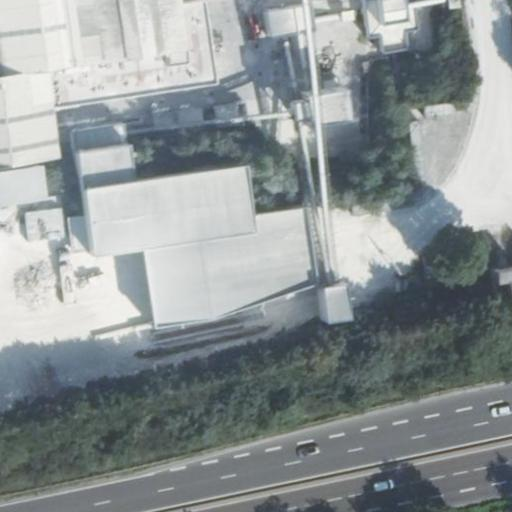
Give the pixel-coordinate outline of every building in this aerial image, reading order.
[(0,0),(0,201),(50,195),(44,157),(59,156),(50,105),(209,80),(196,0),(0,0)] [(306,3),(263,8),(266,32),(308,28),(306,3)] [(417,13),(363,21),(365,36),(377,34),(380,52),(408,47),(406,30),(419,29),(417,13)] [(351,87),(327,86),(326,115),(351,115),(351,87)] [(120,124),(66,132),(85,253),(135,247),(148,322),(212,313),(312,279),(300,201),(246,211),(236,161),(128,176),(121,133),(120,124)] [(28,238),(64,233),(61,206),(24,211),(28,238)] [(511,265),(487,270),(487,280),(492,315),(511,312),(511,265)] [(351,281),(318,285),(321,318),(354,314),(351,281)]
